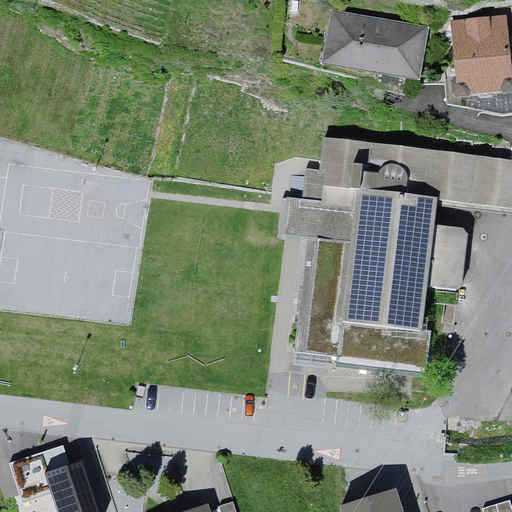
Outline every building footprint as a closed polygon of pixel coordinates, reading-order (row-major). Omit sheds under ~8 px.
[(329,9),(320,61),(419,78),(428,26),(329,9)] [(511,71),(506,15),(450,21),(457,91),(511,85),(511,71)] [(305,206),(292,205),(288,242),(310,243),(297,358),(430,373),(435,295),(462,298),(470,290),(474,242),(468,237),(442,235),(446,207),(511,215),(511,166),(325,147),(322,180),(306,178),(305,206)] [(21,503),(51,494),(56,511),(98,511),(81,459),(68,463),(63,446),(8,463),(14,481),(21,503)] [(402,511),(393,485),(338,503),(341,511),(402,511)] [(511,511),(511,499),(484,506),(485,511),(511,511)] [(210,511),(207,502),(176,511),(210,511)]
